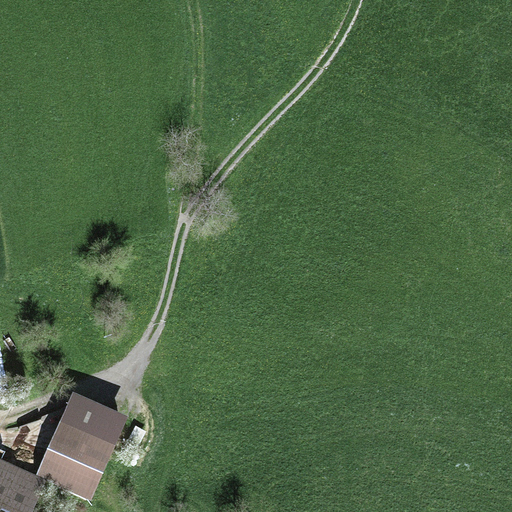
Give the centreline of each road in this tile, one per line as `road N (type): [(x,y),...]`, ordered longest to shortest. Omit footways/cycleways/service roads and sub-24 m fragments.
road 1 (track): [(103,388),(134,360),(159,318),(185,230),(213,177),(335,47),(352,0)]
road 2 (track): [(185,230),(201,111),(193,0)]
